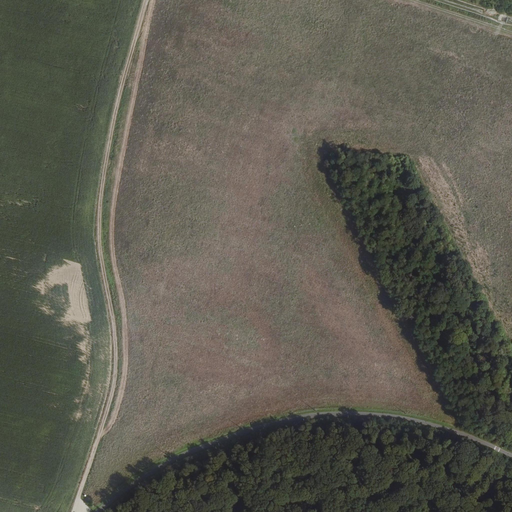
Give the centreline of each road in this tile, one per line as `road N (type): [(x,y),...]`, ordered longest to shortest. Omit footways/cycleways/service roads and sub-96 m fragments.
road 1 (track): [(145,0),(107,144),(104,224),(116,381),(75,511)]
road 2 (unclassified): [(94,511),(183,453),(314,414),(393,415),(453,427),(511,454)]
